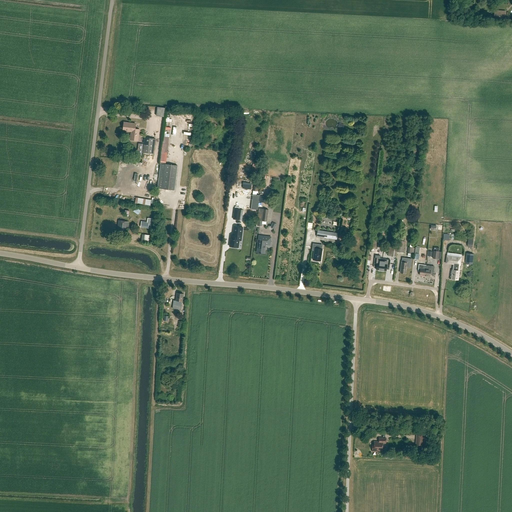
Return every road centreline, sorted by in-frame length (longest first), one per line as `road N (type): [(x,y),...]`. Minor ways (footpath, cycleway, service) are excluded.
road 1 (unclassified): [(356,299),(78,266)]
road 2 (unclassified): [(78,266),(112,0)]
road 3 (unclassified): [(346,511),(356,299)]
road 4 (unclassified): [(511,353),(434,314),(356,299)]
